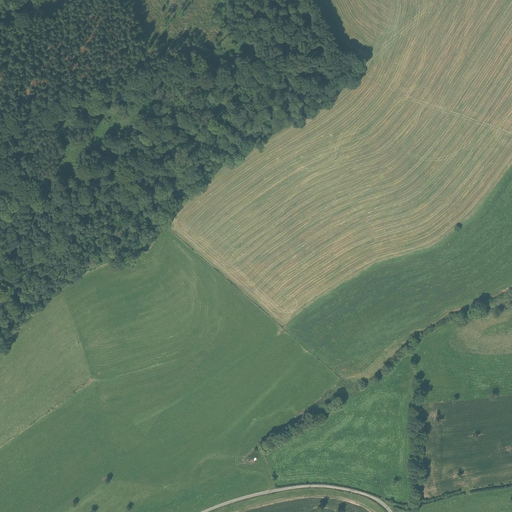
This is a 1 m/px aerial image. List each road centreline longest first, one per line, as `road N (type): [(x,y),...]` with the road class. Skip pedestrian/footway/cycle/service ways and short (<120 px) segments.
road 1 (unclassified): [(390,511),(372,497),(320,486),(270,491),(204,511)]
road 2 (track): [(0,125),(186,67)]
road 3 (track): [(383,503),(413,507),(511,483)]
